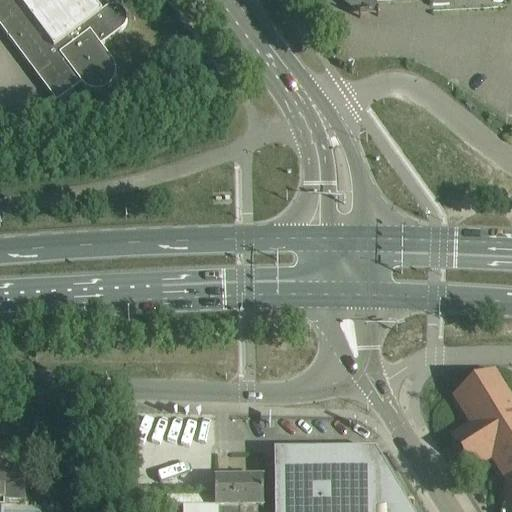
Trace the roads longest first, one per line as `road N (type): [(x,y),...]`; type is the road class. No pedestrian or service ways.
road 1 (unclassified): [(369,382),(247,393),(0,376)]
road 2 (unclassified): [(316,118),(116,186),(0,204)]
road 3 (primary): [(0,312),(321,300)]
road 4 (primary): [(319,231),(0,245)]
road 5 (residential): [(511,167),(419,90),(386,87),(316,118)]
road 6 (tertiary): [(448,511),(369,382)]
road 7 (primary): [(511,238),(363,231)]
road 8 (unclassified): [(369,382),(431,357),(511,356)]
road 9 (tertiary): [(231,0),(316,118)]
road 10 (primary): [(366,301),(511,309)]
road 11 (tertiary): [(363,231),(349,144),(316,118)]
